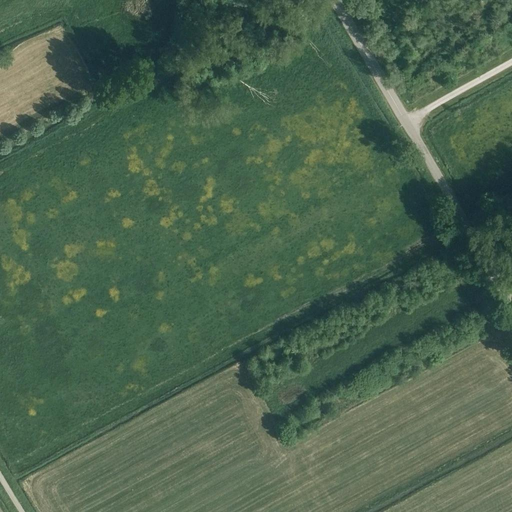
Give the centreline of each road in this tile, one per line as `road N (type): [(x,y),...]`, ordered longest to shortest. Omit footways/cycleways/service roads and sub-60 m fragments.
road 1 (unclassified): [(511,299),(334,0)]
road 2 (unknown): [(511,62),(405,120)]
